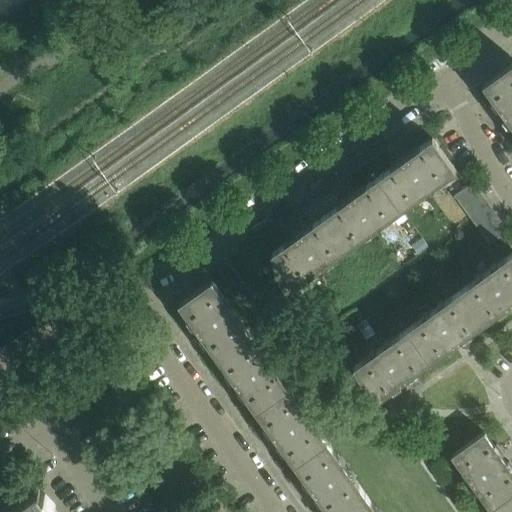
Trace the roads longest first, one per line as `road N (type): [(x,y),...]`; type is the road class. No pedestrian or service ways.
road 1 (residential): [(276,511),(136,306),(144,288),(444,79)]
road 2 (residential): [(0,459),(49,425),(111,511)]
road 3 (residential): [(511,198),(444,79)]
